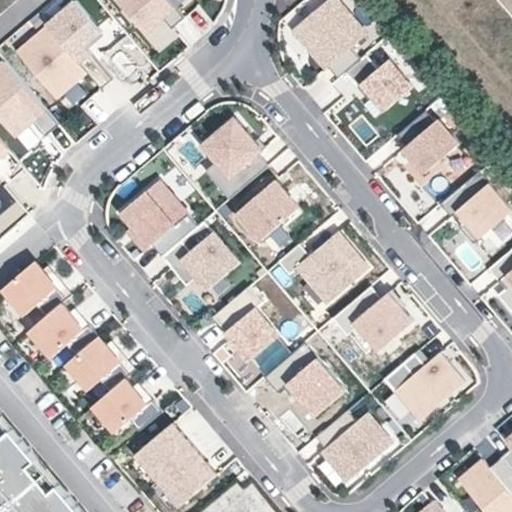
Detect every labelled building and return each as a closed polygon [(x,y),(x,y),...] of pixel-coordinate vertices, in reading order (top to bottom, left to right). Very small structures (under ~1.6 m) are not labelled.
[(89,71),(103,88),(115,78),(88,46),(104,32),(77,0),(76,0),(48,24),(89,71)] [(187,17),(172,0),(121,0),(148,32),(165,17),(174,28),(187,17)] [(347,70),(363,58),(353,46),(369,33),(341,0),(327,0),(295,28),(312,47),(315,44),(321,51),(317,54),(328,67),(330,66),(340,77),(347,70)] [(511,0),(502,0),(511,11),(511,0)] [(58,97),(89,71),(48,24),(18,49),(58,97)] [(381,43),(363,58),(347,70),(358,83),(363,80),(384,106),(414,82),(381,43)] [(312,47),(317,54),(321,51),(315,44),(312,47)] [(45,134),(59,122),(4,59),(0,62),(0,114),(16,133),(27,123),(23,118),(28,113),(33,118),(45,134)] [(77,102),(94,89),(85,76),(67,90),(77,102)] [(427,109),(398,134),(408,145),(405,148),(426,173),(461,142),(441,118),(437,121),(427,109)] [(27,123),(33,118),(28,113),(23,118),(27,123)] [(236,114),(204,141),(219,159),(207,168),(231,195),(270,162),(259,149),(263,146),(236,114)] [(511,205),(481,169),(443,202),(453,215),(456,213),(460,210),(467,219),(463,222),(461,224),(476,242),(511,210),(511,205)] [(301,204),(278,176),(239,209),(263,236),(301,204)] [(165,255),(201,225),(162,179),(124,211),(135,225),(141,232),(135,237),(147,250),(155,244),(165,255)] [(456,213),(463,222),(467,219),(460,210),(456,213)] [(211,287),(242,261),(208,220),(201,225),(165,255),(188,282),(199,273),(211,287)] [(141,232),(135,225),(129,230),(135,237),(141,232)] [(301,242),(280,260),(291,273),(299,266),(330,302),(371,267),(340,230),(311,254),(301,242)] [(511,249),(490,268),(501,281),(503,279),(509,286),(500,294),(511,307),(511,249)] [(44,268),(36,259),(4,286),(26,312),(37,303),(47,315),(63,301),(68,296),(44,268)] [(49,263),(44,268),(68,296),(73,292),(49,263)] [(417,316),(393,288),(383,296),(372,284),(336,316),(351,333),(359,326),(379,349),(417,316)] [(251,285),(216,315),(253,359),(281,335),(257,307),(264,300),(251,285)] [(67,342),(77,354),(100,334),(90,322),(84,326),(63,301),(47,315),(31,328),(53,354),(67,342)] [(108,343),(100,334),(77,354),(68,361),(90,387),(101,378),(111,389),(126,376),(132,371),(108,343)] [(113,338),(108,343),(132,371),(137,367),(113,338)] [(310,341),(273,376),(284,388),(300,373),(311,384),(300,394),(323,420),(356,390),(310,341)] [(427,364),(432,360),(421,348),(417,351),(427,364)] [(468,380),(443,351),(427,364),(417,351),(386,378),(422,420),(468,380)] [(131,417),(141,428),(164,409),(153,397),(148,401),(126,376),(111,389),(94,403),(116,429),(131,417)] [(358,421),(348,410),(318,436),(328,447),(324,450),(350,481),(395,442),(370,411),(358,421)] [(0,511),(83,511),(60,485),(52,491),(31,466),(39,459),(2,416),(0,417),(0,511)] [(221,472),(178,420),(139,452),(182,505),(221,472)] [(511,511),(511,467),(503,457),(492,466),(485,458),(461,478),(489,511),(511,511)] [(60,485),(39,459),(31,466),(52,491),(60,485)] [(397,511),(413,511),(431,499),(425,491),(397,511)] [(444,511),(435,500),(419,511),(444,511)]
